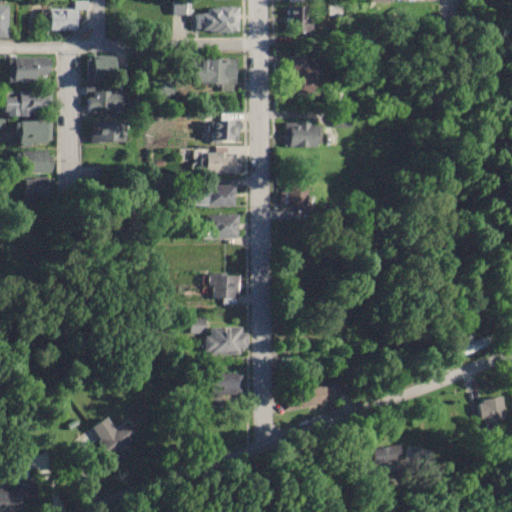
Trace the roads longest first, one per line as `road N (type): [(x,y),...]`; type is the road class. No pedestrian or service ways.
road 1 (residential): [(266,444),(260,0)]
road 2 (residential): [(353,0),(348,414)]
road 3 (residential): [(451,0),(461,372)]
road 4 (residential): [(266,444),(511,351)]
road 5 (residential): [(261,40),(0,44)]
road 6 (residential): [(80,511),(266,444)]
